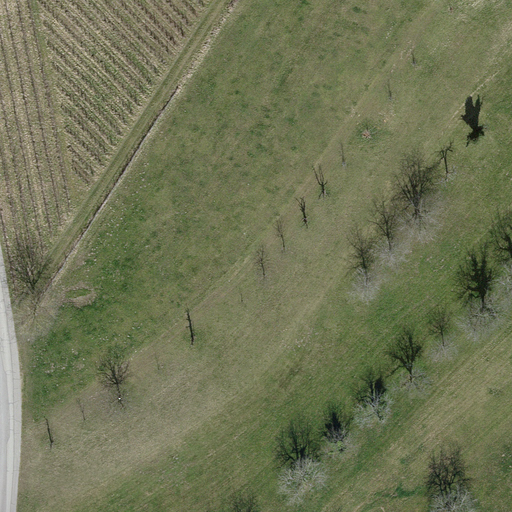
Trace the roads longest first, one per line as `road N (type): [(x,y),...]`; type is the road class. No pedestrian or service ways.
road 1 (track): [(228,0),(2,339)]
road 2 (residential): [(0,325),(8,435),(3,511)]
